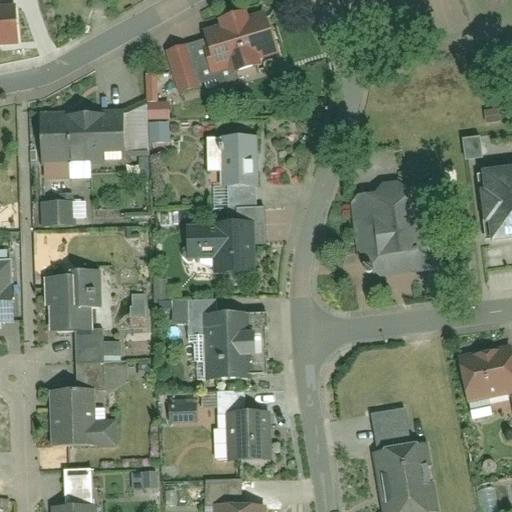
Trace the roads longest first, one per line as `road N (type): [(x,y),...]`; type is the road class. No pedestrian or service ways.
road 1 (residential): [(328,0),(350,70),(347,115),(311,221),(305,342)]
road 2 (residential): [(195,0),(51,78),(0,91)]
road 3 (residential): [(305,342),(511,317)]
road 4 (residential): [(28,511),(34,369),(0,369)]
road 5 (residential): [(305,342),(323,511)]
